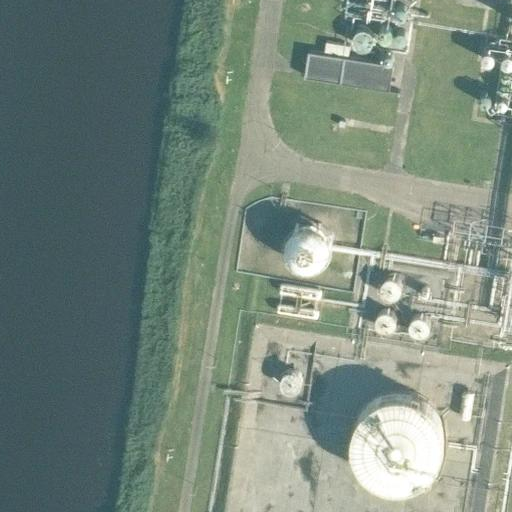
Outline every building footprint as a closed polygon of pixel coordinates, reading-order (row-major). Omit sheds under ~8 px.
[(388,89),(392,63),(309,50),(305,74),(339,80),(339,82),(388,89)] [(329,259),(332,251),(333,243),(331,235),(327,229),(321,223),(314,220),(306,219),(298,221),(291,225),(286,232),(282,240),(282,249),(285,257),(291,264),(298,269),(307,270),(316,269),(324,265),(329,259)] [(401,294),(403,291),(403,288),(403,284),(402,281),(399,279),(396,277),(393,276),(389,277),(386,278),(383,281),(382,284),(381,288),(382,292),(384,295),(388,297),(391,298),(395,298),(399,296),(401,294)] [(395,327),(397,324),(398,321),(397,317),(396,314),(393,312),(390,310),(387,309),(383,310),(380,311),(377,314),(376,317),(375,321),(376,325),(379,328),(382,330),(385,331),(389,331),(393,329),(395,327)] [(429,333),(431,330),(431,327),(431,323),(429,320),(427,317),(424,316),(421,315),(417,316),(414,317),(411,320),(410,323),(409,327),(410,331),(412,334),(415,336),(419,337),(423,337),(427,335),(429,333)] [(300,388),(301,385),(302,381),(302,378),(300,375),(298,372),(295,370),(291,370),(288,370),(285,372),(282,374),(280,378),(280,382),(281,385),(283,389),(286,391),(290,392),(294,392),(297,390),(300,388)] [(440,468),(446,454),(448,439),(445,424),(437,411),(426,401),(413,395),(398,393),(383,396),(370,404),(359,416),(353,432),(352,448),(358,464),(368,477),(382,486),(399,489),(415,487),(430,479),(440,468)]
